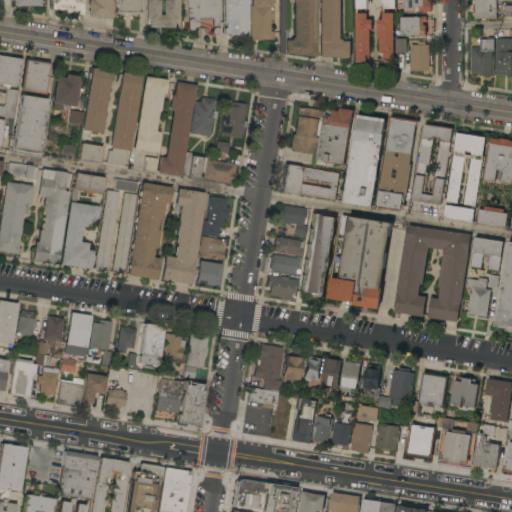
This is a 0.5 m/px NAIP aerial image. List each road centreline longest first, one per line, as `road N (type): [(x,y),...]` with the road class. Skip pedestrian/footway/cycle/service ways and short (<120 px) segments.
road 1 (residential): [(0,274),(511,359)]
road 2 (tertiary): [(0,30),(511,114)]
road 3 (residential): [(221,453),(277,79)]
road 4 (secondary): [(221,453),(511,500)]
road 5 (secondary): [(0,418),(221,453)]
